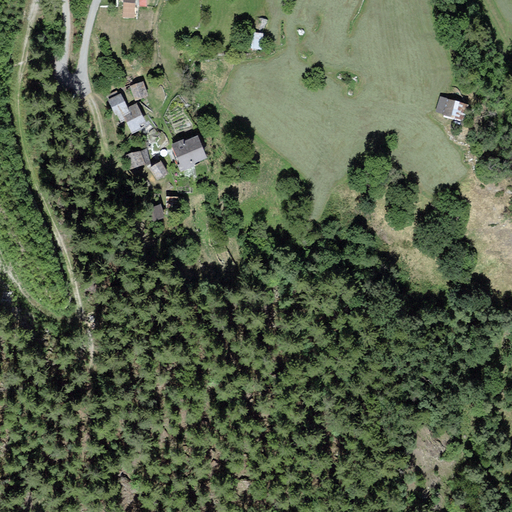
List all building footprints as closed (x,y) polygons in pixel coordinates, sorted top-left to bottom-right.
[(122,0),(122,14),(136,14),(136,0),(122,0)] [(253,47),(264,47),(264,31),(254,30),(253,47)] [(142,80),(130,84),(136,101),(148,97),(142,80)] [(118,121),(122,119),(129,134),(148,126),(138,102),(127,106),(122,94),(110,98),(118,121)] [(466,105),(448,100),(444,114),(462,118),(466,105)] [(200,132),(175,141),(184,167),(210,157),(200,132)] [(139,150),(124,156),(129,169),(144,163),(139,150)] [(166,172),(160,162),(150,168),(156,178),(166,172)] [(175,196),(164,197),(165,209),(175,209),(175,196)] [(162,203),(150,206),(154,219),(165,216),(162,203)]
